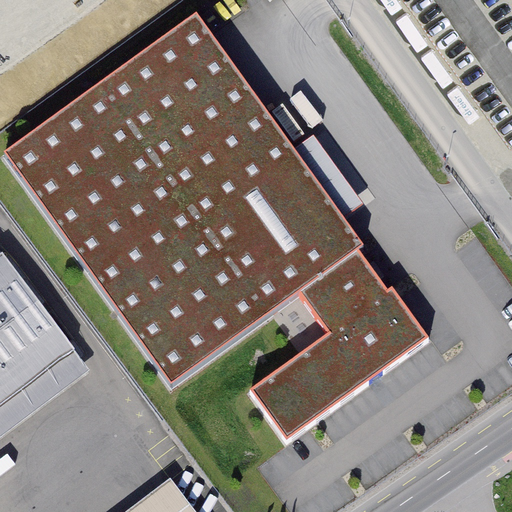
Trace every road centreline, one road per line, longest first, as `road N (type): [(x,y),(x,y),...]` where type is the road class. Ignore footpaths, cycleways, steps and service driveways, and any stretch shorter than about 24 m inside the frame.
road 1 (secondary): [(511,428),(390,511)]
road 2 (unknown): [(98,367),(0,446)]
